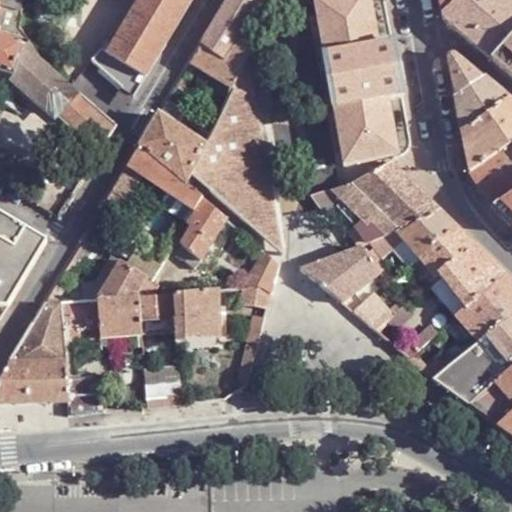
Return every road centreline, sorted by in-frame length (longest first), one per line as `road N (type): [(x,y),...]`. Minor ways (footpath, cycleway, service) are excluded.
road 1 (tertiary): [(511,491),(377,433),(296,426),(0,452)]
road 2 (tertiary): [(211,0),(76,227)]
road 3 (tertiary): [(420,38),(449,182),(463,214),(511,261)]
road 4 (tertiary): [(76,227),(0,348)]
